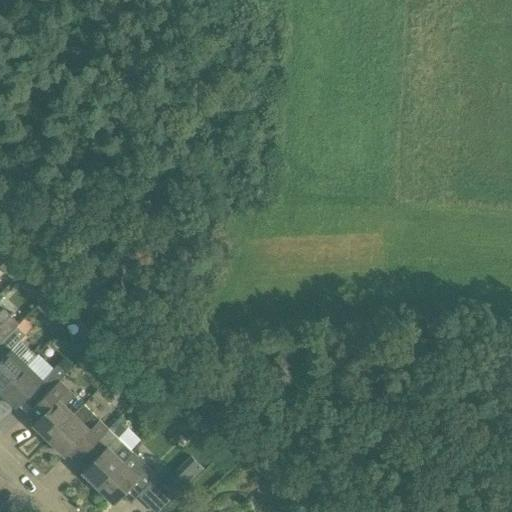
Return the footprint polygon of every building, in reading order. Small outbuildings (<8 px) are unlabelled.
[(18,269),(9,259),(0,267),(0,269),(8,278),(18,269)] [(23,269),(14,279),(19,284),(29,274),(23,269)] [(0,340),(1,342),(16,326),(17,325),(2,309),(0,311),(0,340)] [(87,328),(76,317),(71,322),(82,333),(87,328)] [(0,392),(25,366),(26,365),(10,349),(25,335),(16,326),(1,342),(0,343),(0,354),(3,358),(0,361),(0,392)] [(122,363),(114,355),(103,367),(111,375),(122,363)] [(42,381),(26,365),(25,366),(0,392),(0,393),(15,408),(34,388),(43,397),(57,381),(59,380),(64,374),(56,366),(42,381)] [(68,389),(59,380),(57,381),(43,397),(27,414),(35,422),(32,425),(48,441),(74,414),(73,414),(64,405),(74,396),(67,390),(68,389)] [(67,452),(76,461),(91,446),(108,428),(83,404),(73,414),(74,414),(48,441),(64,456),(67,452)] [(131,454),(132,453),(108,428),(91,446),(99,455),(81,473),(97,489),(123,462),(131,454)] [(131,454),(123,462),(97,489),(113,504),(131,485),(139,493),(157,476),(141,461),(132,453),(131,454)] [(176,470),(161,484),(174,497),(188,483),(176,470)]
